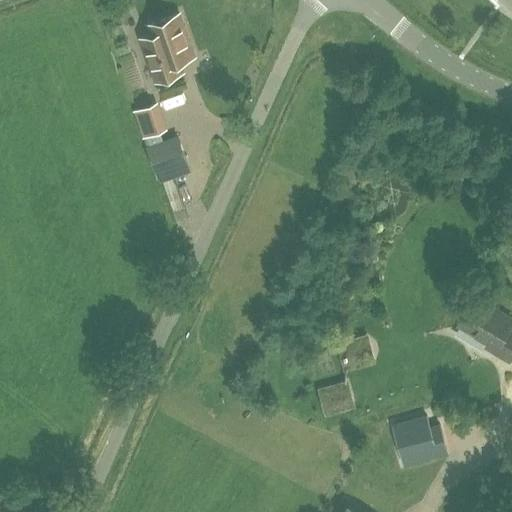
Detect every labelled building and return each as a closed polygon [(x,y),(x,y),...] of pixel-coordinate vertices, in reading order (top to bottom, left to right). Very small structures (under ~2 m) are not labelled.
[(182,71),(179,60),(194,54),(179,13),(149,23),(152,33),(142,37),(157,80),(182,71)] [(165,98),(140,107),(150,136),(175,126),(165,98)] [(178,136),(149,146),(157,171),(187,160),(178,136)] [(509,361),(511,356),(511,330),(508,328),(511,321),(511,317),(476,296),(459,324),(489,341),(486,347),(509,361)] [(377,362),(368,332),(336,341),(345,371),(377,362)] [(350,379),(319,387),(326,415),(357,406),(350,379)] [(427,415),(393,424),(404,463),(448,450),(440,423),(431,426),(427,415)]
